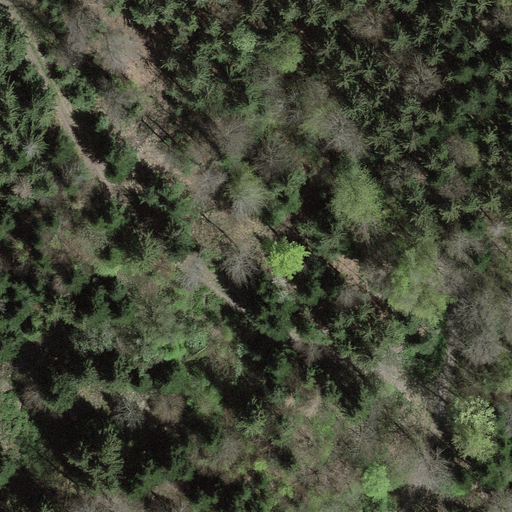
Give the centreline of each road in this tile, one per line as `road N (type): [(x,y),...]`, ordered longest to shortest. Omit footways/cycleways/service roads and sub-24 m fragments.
road 1 (track): [(502,511),(443,407),(386,371),(248,312),(149,235),(78,132),(10,0)]
road 2 (track): [(409,511),(431,458),(453,336)]
